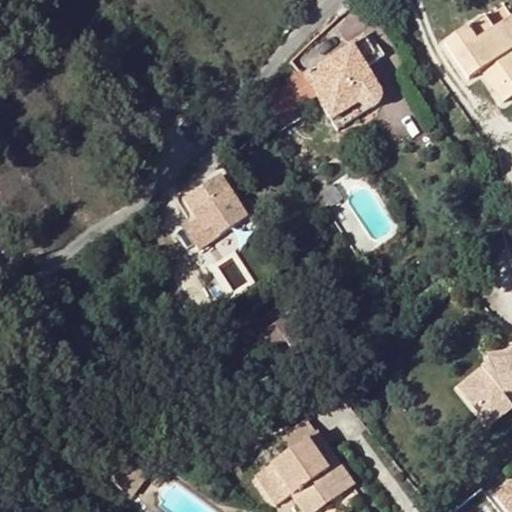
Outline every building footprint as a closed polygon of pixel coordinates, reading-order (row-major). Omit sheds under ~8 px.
[(511,76),(500,59),(510,53),(511,51),(511,39),(502,25),(495,30),(486,18),(445,45),(469,81),(482,72),(504,105),(511,98),(511,76)] [(511,39),(511,19),(502,25),(511,39)] [(366,112),(369,112),(373,111),(376,110),(378,107),(380,105),(381,102),(382,98),(381,95),(380,92),(366,70),(384,59),(371,39),(366,42),(363,38),(349,47),(351,51),(305,79),(302,74),(287,83),(289,86),(257,105),(267,123),(272,120),(288,110),(300,103),(302,107),(317,97),(332,122),(357,106),(360,109),(362,111),(366,112)] [(511,55),(510,53),(500,59),(511,76),(511,55)] [(360,109),(357,106),(332,122),(338,133),(373,111),(369,112),(366,112),(362,111),(360,109)] [(297,125),(288,110),(272,120),(280,135),(297,125)] [(209,206),(196,215),(207,231),(203,234),(209,244),(219,238),(248,218),(230,192),(209,206)] [(316,345),(294,313),(261,335),(272,350),(286,341),(299,358),(316,345)] [(511,362),(511,353),(492,357),(490,360),(491,365),(511,362)] [(479,374),(465,394),(480,413),(503,395),(511,394),(511,362),(491,365),(479,374)] [(464,393),(478,376),(461,388),(464,393)] [(511,406),(503,395),(480,413),(491,426),(511,409),(511,406)] [(319,511),(344,494),(322,463),(332,455),(319,436),(258,479),(278,508),(293,497),(303,511),(319,511)] [(344,494),(354,488),(332,455),(322,463),(344,494)] [(511,511),(511,483),(498,496),(511,511)]
